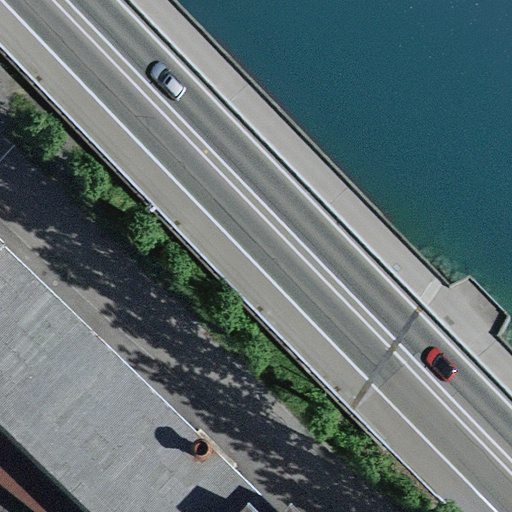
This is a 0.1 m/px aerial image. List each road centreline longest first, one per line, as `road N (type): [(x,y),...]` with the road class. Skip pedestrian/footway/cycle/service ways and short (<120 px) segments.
road 1 (primary): [(511,463),(59,0)]
road 2 (unclassified): [(0,182),(360,511)]
